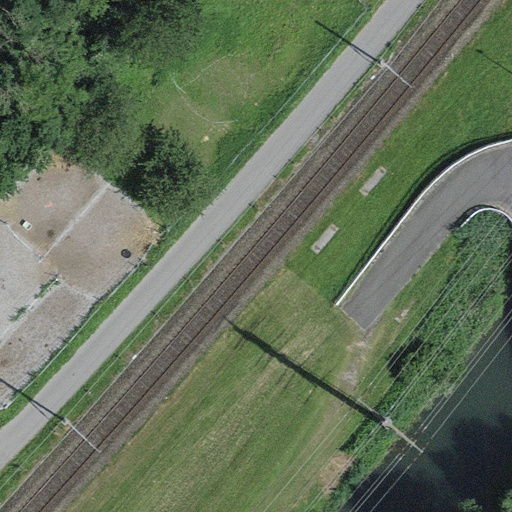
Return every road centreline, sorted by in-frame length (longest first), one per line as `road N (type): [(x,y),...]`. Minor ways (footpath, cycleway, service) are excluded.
road 1 (unclassified): [(0,452),(280,148),(402,0)]
road 2 (track): [(511,179),(491,183),(445,218),(378,304)]
